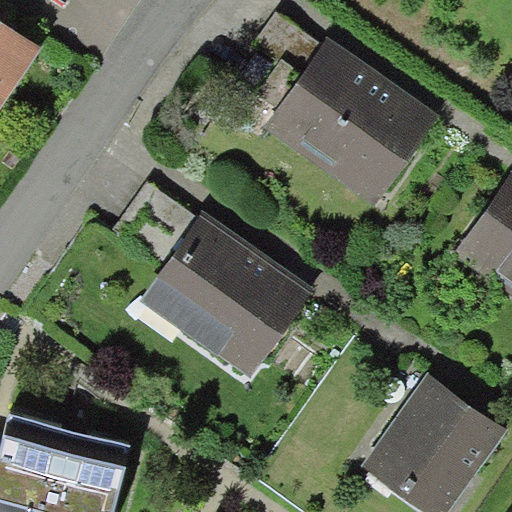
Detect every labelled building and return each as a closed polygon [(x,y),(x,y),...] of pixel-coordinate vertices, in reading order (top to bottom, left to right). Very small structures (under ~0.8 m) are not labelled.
[(0,104),(38,48),(0,22),(0,104)] [(265,123),(382,207),(444,121),(327,37),(265,123)] [(511,187),(463,257),(511,291),(511,187)] [(250,373),(308,298),(210,221),(151,297),(250,373)] [(451,511),(509,433),(428,375),(364,463),(432,511),(451,511)] [(124,511),(138,449),(2,420),(0,429),(0,511),(124,511)]
